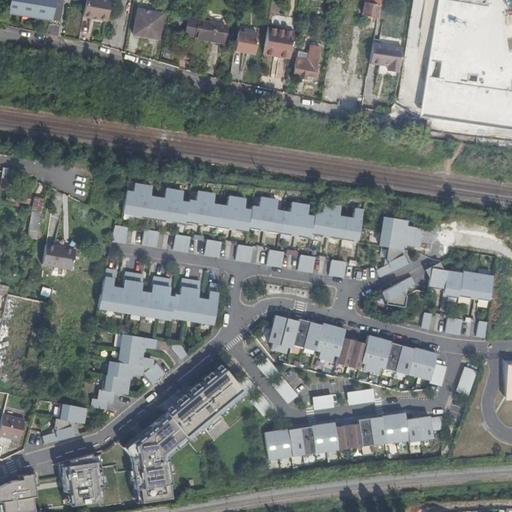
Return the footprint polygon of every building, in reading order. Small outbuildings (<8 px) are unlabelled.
[(7,0),(5,15),(49,22),(52,0),(7,0)] [(104,0),(84,0),(83,10),(82,17),(91,19),(91,18),(98,19),(97,20),(106,22),(110,1),(104,0)] [(377,15),(379,0),(364,0),(362,13),(377,15)] [(511,8),(463,0),(442,0),(427,101),(425,116),(507,130),(511,130),(511,8)] [(157,40),(162,15),(137,11),(133,35),(157,40)] [(185,37),(193,39),(194,34),(196,21),(187,20),(185,37)] [(193,39),(218,42),(221,24),(202,22),(196,21),(194,34),(193,39)] [(274,53),(289,55),(291,49),(293,32),(267,28),(263,55),(274,57),(274,53)] [(238,29),(233,50),(253,55),(258,34),(238,29)] [(398,71),(400,57),(401,49),(372,44),(368,63),(386,66),(386,69),(398,71)] [(313,77),(319,47),(309,46),(309,49),(308,54),(297,52),(293,73),(299,74),(298,78),(304,78),(305,76),(313,77)] [(348,75),(326,71),(322,92),(344,95),(348,75)] [(362,98),(366,77),(356,75),(355,81),(356,81),(353,97),(362,98)] [(135,185),(133,194),(126,193),(126,194),(124,211),(123,213),(139,216),(143,187),(135,185)] [(151,198),(152,188),(143,187),(139,216),(143,216),(142,219),(154,221),(157,199),(151,198)] [(166,223),(166,220),(170,221),(175,192),(166,190),(164,201),(157,199),(154,221),(166,223)] [(29,204),(31,196),(8,192),(6,201),(29,204)] [(182,203),(183,193),(175,192),(170,221),(174,221),(173,224),(185,226),(185,224),(188,204),(182,203)] [(197,226),(198,223),(201,224),(206,194),(197,193),(196,203),(189,202),(188,204),(185,224),(197,226)] [(205,224),(205,227),(217,229),(220,207),(213,206),(215,196),(206,194),(201,224),(205,224)] [(228,231),(229,228),(233,229),(237,200),(229,198),(227,208),(220,207),(217,229),(228,231)] [(260,232),(261,229),(264,230),(269,201),(260,199),(259,209),(252,208),(251,212),(248,230),(260,232)] [(248,234),(248,230),(251,212),(244,211),(246,201),(237,200),(233,229),(236,229),(236,232),(248,234)] [(268,230),(268,233),(280,235),(283,213),(276,212),(278,202),(269,201),(264,230),(268,230)] [(291,237),(292,234),(296,235),(300,206),(291,204),(290,214),(283,213),(280,235),(291,237)] [(324,205),(322,215),(315,214),(314,218),(311,236),(323,238),(324,235),(327,236),(332,207),(324,205)] [(311,240),(311,236),(314,218),(307,217),(309,207),(300,206),(296,235),(299,235),(299,238),(311,240)] [(339,218),(341,208),(332,207),(327,236),(331,236),(331,239),(343,241),(346,219),(339,218)] [(361,227),(363,215),(363,212),(355,210),(353,220),(346,219),(343,241),(354,243),(355,240),(359,241),(360,229),(361,227)] [(30,230),(38,232),(42,214),(33,212),(30,230)] [(406,222),(385,218),(382,233),(394,235),(415,239),(417,229),(408,228),(405,228),(406,222)] [(477,246),(479,230),(455,227),(453,242),(465,244),(464,254),(466,254),(477,256),(479,246),(477,246)] [(118,243),(126,244),(128,230),(121,229),(120,228),(118,243)] [(142,245),(150,246),(152,233),(144,232),(142,245)] [(150,246),(157,247),(159,234),(152,233),(150,246)] [(405,246),(413,248),(415,239),(394,235),(382,233),(380,248),(388,249),(401,251),(402,245),(405,246)] [(176,237),(173,250),(181,251),(183,238),(176,237)] [(181,251),(188,253),(190,239),(183,238),(181,251)] [(207,242),(205,255),(212,256),(214,243),(207,242)] [(212,256),(219,258),(222,244),(214,243),(212,256)] [(44,266),(56,268),(70,271),(71,271),(75,251),(74,251),(59,248),(48,246),(46,246),(42,266),(44,266)] [(238,247),(236,260),(243,261),(245,248),(238,247)] [(243,261),(251,263),(253,249),(245,248),(243,261)] [(406,252),(401,251),(388,249),(386,260),(388,261),(389,265),(377,271),(381,278),(410,264),(406,254),(406,252)] [(269,252),(267,265),(274,267),(277,253),(269,252)] [(282,268),(284,255),(277,253),(274,267),(282,268)] [(256,256),(255,263),(262,265),(263,258),(256,256)] [(308,258),(300,257),(298,270),(306,272),(308,258)] [(313,273),(315,260),(308,258),(306,272),(313,273)] [(331,262),(329,275),(337,277),(339,263),(331,262)] [(339,263),(337,277),(344,278),(346,265),(339,263)] [(447,273),(444,273),(440,264),(425,271),(430,280),(428,289),(440,291),(441,288),(444,289),(447,273)] [(113,286),(115,273),(105,271),(98,309),(114,312),(118,290),(112,289),(113,286)] [(447,298),(459,300),(459,298),(462,276),(447,273),(444,289),(443,294),(447,295),(447,298)] [(128,314),(134,276),(125,274),(123,288),(123,291),(118,290),(114,312),(128,314)] [(471,300),(471,297),(475,298),(478,276),(463,274),(462,276),(459,298),(471,300)] [(141,291),(144,277),(134,276),(128,314),(142,316),(146,295),(140,294),(141,291)] [(490,302),(493,278),(478,276),(475,298),(479,298),(478,301),(490,302)] [(152,292),(151,296),(146,295),(142,316),(156,319),(163,280),(153,279),(151,292),(152,292)] [(402,293),(414,286),(410,279),(381,294),(386,303),(385,306),(404,309),(406,297),(404,297),(402,293)] [(170,295),(172,282),(163,280),(156,319),(170,321),(171,318),(174,299),(169,298),(169,295),(170,295)] [(171,318),(185,321),(191,282),(182,281),(180,294),(180,298),(174,297),(174,299),(171,318)] [(185,321),(199,323),(203,301),(197,301),(198,297),(200,284),(191,282),(185,321)] [(48,298),(51,289),(42,286),(39,295),(48,298)] [(199,323),(213,325),(219,287),(210,286),(208,299),(208,302),(203,301),(199,323)] [(430,329),(432,316),(424,314),(424,315),(422,328),(430,329)] [(271,351),(278,353),(287,320),(275,317),(273,324),(268,343),(273,345),(271,351)] [(287,348),(291,349),(292,346),(298,323),(287,320),(278,353),(285,354),(287,348)] [(310,323),(299,320),(298,323),(292,346),(304,349),(304,347),(310,323)] [(448,320),(445,333),(453,335),(455,321),(448,320)] [(455,321),(453,335),(460,336),(462,323),(455,321)] [(319,337),(322,326),(310,323),(304,347),(304,349),(315,352),(319,337)] [(479,323),(477,336),(486,337),(487,324),(479,323)] [(334,328),(322,325),(322,326),(319,337),(315,352),(320,353),(318,359),(325,361),(334,328)] [(345,331),(334,328),(325,361),(332,363),(334,356),(338,358),(343,339),(345,331)] [(153,341),(139,338),(123,336),(121,350),(142,353),(143,348),(154,350),(155,341),(153,341)] [(380,340),(368,337),(366,345),(361,364),(365,365),(364,371),(371,373),(372,367),(380,340)] [(354,342),(349,340),(343,339),(338,358),(336,365),(348,368),(354,342)] [(391,343),(382,341),(380,340),(372,367),(371,373),(378,375),(379,369),(384,370),(391,344),(391,343)] [(348,368),(359,371),(361,364),(366,345),(354,342),(348,368)] [(173,349),(181,360),(188,354),(181,346),(180,345),(174,344),(173,349)] [(402,347),(391,344),(384,370),(395,373),(402,347)] [(395,373),(407,376),(407,375),(414,350),(402,347),(395,373)] [(414,350),(407,375),(418,378),(425,352),(414,349),(414,350)] [(142,353),(121,350),(118,364),(151,369),(158,378),(164,374),(156,364),(152,363),(152,360),(141,358),(142,353)] [(433,354),(425,352),(418,378),(430,382),(431,379),(432,372),(434,366),(435,360),(437,355),(433,354)] [(511,356),(503,356),(504,394),(511,394),(511,356)] [(258,368),(262,372),(271,364),(267,360),(258,368)] [(118,364),(110,363),(107,377),(129,380),(129,375),(141,377),(141,373),(144,374),(152,383),(158,378),(151,369),(118,364)] [(262,373),(266,377),(275,369),(273,366),(271,364),(262,372),(262,373)] [(446,370),(444,369),(434,366),(432,372),(442,375),(444,376),(446,370)] [(223,419),(219,413),(243,393),(240,389),(236,385),(223,368),(135,439),(137,442),(125,452),(130,458),(134,490),(138,490),(140,503),(170,499),(168,485),(170,485),(165,454),(185,438),(186,440),(202,427),(207,432),(223,419)] [(270,382),(275,377),(279,374),(277,372),(275,369),(266,377),(270,382)] [(475,379),(477,373),(465,369),(463,374),(475,379)] [(442,375),(432,372),(431,379),(440,381),(443,382),(444,376),(442,375)] [(472,385),(475,379),(463,374),(461,380),(472,385)] [(124,393),(126,393),(129,380),(107,377),(104,376),(102,391),(100,391),(98,401),(106,402),(112,403),(113,393),(124,395),(124,393)] [(249,381),(246,377),(236,385),(240,389),(250,381),(249,381)] [(273,386),(276,390),(286,382),(282,377),(273,384),(272,385),(273,386)] [(431,379),(430,382),(429,385),(438,387),(441,388),(443,382),(440,381),(431,379)] [(470,390),(472,385),(461,380),(459,386),(470,390)] [(244,394),(254,386),(250,381),(240,389),(243,393),(244,394)] [(280,395),(285,391),(290,387),(286,382),(276,390),(280,395)] [(258,391),(257,389),(254,386),(244,394),(248,399),(255,393),(258,391)] [(468,396),(470,390),(459,386),(456,392),(468,396)] [(282,398),(284,399),(294,392),(290,387),(285,391),(280,395),(282,398)] [(288,404),(291,402),(298,396),(294,392),(284,399),(288,404)] [(255,407),(264,399),(260,394),(251,402),(252,403),(255,407)] [(268,403),(267,402),(264,399),(255,407),(259,411),(266,405),(268,403)] [(92,408),(105,411),(106,402),(98,401),(93,400),(92,408)] [(263,416),(272,408),(268,403),(266,405),(259,411),(263,416)] [(78,408),(64,405),(61,404),(58,420),(77,423),(82,424),(85,409),(78,408)] [(406,421),(405,414),(393,416),(397,443),(408,441),(406,425),(406,421)] [(3,416),(0,426),(0,437),(19,442),(24,421),(3,416)] [(393,416),(391,416),(382,418),(384,436),(385,444),(397,443),(393,416)] [(429,417),(427,418),(418,419),(420,436),(421,442),(433,440),(431,432),(430,420),(429,417)] [(384,436),(382,418),(370,419),(374,446),(385,444),(384,436)] [(370,419),(358,421),(359,425),(362,447),(374,446),(370,419)] [(408,420),(406,421),(406,425),(408,441),(409,443),(421,442),(420,436),(418,419),(408,420)] [(79,436),(76,426),(77,423),(58,420),(55,420),(53,430),(56,430),(57,433),(44,437),(47,445),(76,437),(79,436)] [(335,423),(328,424),(324,425),(325,433),(327,452),(338,450),(336,428),(335,423)] [(324,425),(312,427),(315,453),(327,452),(325,433),(324,425)] [(359,425),(350,426),(347,426),(348,432),(350,449),(362,447),(359,425)] [(348,432),(347,426),(336,428),(338,450),(339,451),(350,449),(348,432)] [(315,454),(315,453),(312,427),(300,429),(303,455),(315,454)] [(303,455),(300,429),(288,430),(292,456),(292,457),(303,455)] [(280,458),(292,456),(288,430),(281,431),(276,431),(278,441),(280,458)] [(280,458),(278,441),(276,431),(272,432),(265,433),(268,460),(280,458)] [(91,464),(90,456),(59,464),(63,493),(67,493),(69,507),(100,502),(98,488),(102,488),(98,463),(91,464)] [(36,478),(17,481),(12,481),(0,487),(0,501),(2,502),(3,511),(32,511),(34,511),(32,498),(36,498),(34,487),(37,487),(36,478)]
